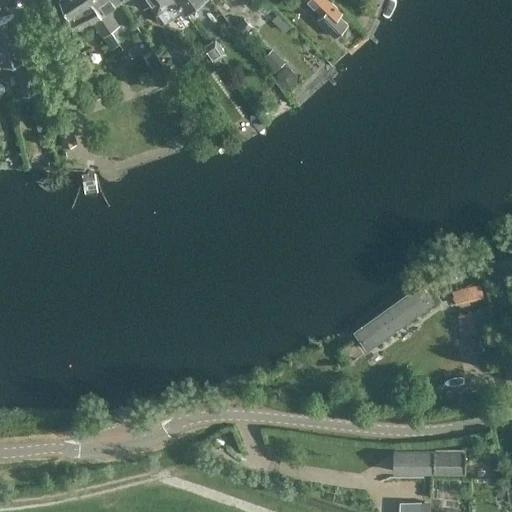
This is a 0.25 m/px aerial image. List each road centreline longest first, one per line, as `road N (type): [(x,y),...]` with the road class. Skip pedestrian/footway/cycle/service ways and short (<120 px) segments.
road 1 (unclassified): [(0,454),(104,451),(187,419),(224,414),(345,431),(430,431),(511,416)]
road 2 (track): [(0,505),(155,474),(257,511)]
